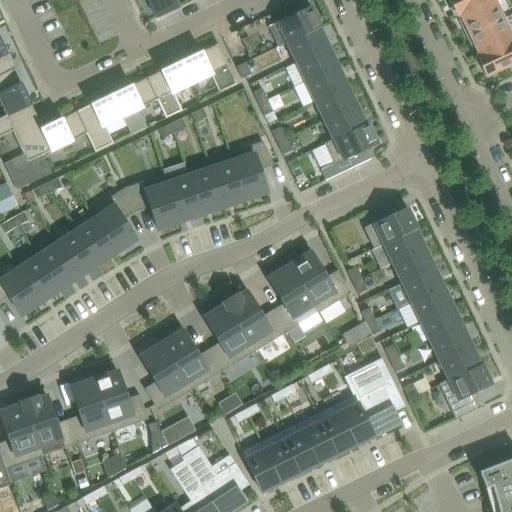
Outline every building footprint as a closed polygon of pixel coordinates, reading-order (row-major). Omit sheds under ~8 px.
[(174,0),(146,0),(156,18),(178,8),(174,0)] [(449,0),(457,16),(490,0),(449,0)] [(463,28),(467,36),(504,19),(494,0),(490,0),(457,16),(457,17),(460,16),(464,24),(463,28)] [(320,27),(310,6),(276,23),(286,43),(319,27),(319,28),(320,27)] [(476,56),(511,39),(511,36),(504,19),(467,36),(471,45),(474,46),(478,55),(476,56)] [(328,47),(319,28),(319,27),(286,43),(295,63),(328,47)] [(225,41),(223,41),(236,67),(245,63),(249,61),(236,35),(232,37),(225,41)] [(511,39),(476,56),(486,77),(509,66),(511,67),(511,39)] [(0,75),(13,69),(0,41),(0,75)] [(191,84),(210,75),(218,93),(236,84),(217,44),(181,62),(191,84)] [(305,82),(338,66),(328,47),(295,63),(305,82)] [(191,84),(181,62),(146,78),(156,100),(191,84)] [(251,75),(245,63),(236,67),(242,79),(251,75)] [(347,86),(338,66),(305,82),(314,102),(347,86)] [(30,104),(13,69),(0,75),(0,97),(8,115),(30,104)] [(121,117),(156,100),(146,78),(111,95),(121,117)] [(357,105),(347,86),(314,102),(323,121),(357,105)] [(267,100),(261,88),(252,93),(258,104),(267,100)] [(104,126),(121,117),(111,95),(76,112),(86,134),(94,152),(113,144),(104,126)] [(273,112),(267,100),(258,104),(264,116),(273,112)] [(51,151),(41,129),(42,128),(30,104),(8,115),(0,118),(0,137),(12,131),(27,162),(27,163),(28,162),(42,155),(51,151)] [(366,124),(357,105),(323,121),(332,140),(333,141),(366,125),(366,124)] [(206,118),(202,109),(190,114),(195,124),(206,118)] [(86,134),(76,112),(42,128),(41,129),(51,151),(86,134)] [(170,124),(174,133),(186,128),(181,119),(170,124)] [(174,133),(170,124),(158,130),(162,139),(174,133)] [(332,177),(350,169),(346,159),(377,145),(367,124),(366,124),(366,125),(333,141),(332,140),(324,144),(324,145),(333,165),(328,168),(332,177)] [(286,139),(280,127),(271,132),(277,143),(286,139)] [(291,151),(286,139),(277,143),(282,155),(291,151)] [(267,192),(259,170),(273,165),(262,142),(250,146),(253,155),(232,162),(245,200),(267,192)] [(38,165),(45,162),(42,155),(28,162),(31,169),(38,165)] [(15,168),(11,160),(4,164),(9,174),(16,170),(15,168)] [(25,172),(31,169),(28,162),(27,163),(27,162),(15,168),(16,170),(9,174),(11,178),(18,175),(25,172)] [(50,174),(45,162),(38,165),(44,177),(50,174)] [(210,169),(223,207),(245,200),(232,162),(210,169)] [(44,177),(38,165),(31,169),(37,180),(44,177)] [(37,180),(31,169),(25,172),(30,183),(37,180)] [(188,177),(201,214),(223,207),(210,169),(188,177)] [(30,183),(25,172),(18,175),(23,187),(30,183)] [(23,187),(18,175),(11,178),(16,190),(23,187)] [(166,184),(179,222),(201,214),(188,177),(166,184)] [(61,187),(57,178),(45,184),(49,193),(61,187)] [(135,212),(149,207),(157,229),(179,222),(166,184),(146,191),(143,182),(124,188),(135,212)] [(6,183),(0,185),(0,216),(17,207),(6,183)] [(49,193),(45,184),(33,189),(38,198),(49,193)] [(135,212),(124,188),(108,199),(113,207),(95,219),(116,252),(136,240),(123,220),(135,212)] [(381,220),(397,212),(391,200),(375,208),(381,220)] [(382,244),(415,228),(416,229),(417,229),(407,208),(397,212),(381,220),(364,228),(374,249),(383,245),(382,244)] [(28,221),(23,212),(11,219),(16,227),(28,221)] [(16,227),(11,219),(0,224),(0,225),(5,234),(16,227)] [(75,232),(97,265),(116,252),(95,219),(75,232)] [(425,248),(416,229),(415,228),(382,244),(383,245),(392,264),(425,248)] [(97,265),(75,232),(56,244),(78,278),(97,265)] [(78,278),(56,244),(37,257),(58,290),(78,278)] [(434,267),(425,248),(392,264),(401,283),(434,267)] [(304,251),(290,260),(292,264),(289,266),(316,309),(318,313),(350,293),(337,271),(326,278),(310,253),(307,255),(304,251)] [(17,270),(39,303),(58,290),(37,257),(17,270)] [(286,333),(296,326),(294,323),(316,309),(289,266),(286,268),(284,264),(270,273),(272,276),(268,279),(283,304),(272,310),(286,333)] [(361,279),(355,267),(346,271),(352,283),(361,279)] [(410,303),(443,287),(434,267),(401,283),(410,303)] [(39,303),(17,270),(0,281),(0,300),(7,296),(20,316),(39,303)] [(367,290),(361,279),(352,283),(358,295),(367,290)] [(420,322),(453,307),(443,287),(410,303),(420,322)] [(224,305),(253,352),(286,333),(272,310),(262,317),(246,292),(238,297),(236,294),(223,303),(224,305)] [(223,371),(253,352),(224,305),(204,318),(219,343),(209,349),(223,371)] [(429,342),(462,326),(453,307),(420,322),(429,342)] [(374,320),(369,308),(360,313),(364,321),(365,324),(374,320)] [(313,311),(297,324),(302,331),(318,318),(313,311)] [(380,332),(374,320),(365,324),(370,333),(371,336),(380,332)] [(364,321),(352,328),(359,340),(370,333),(365,324),(364,321)] [(472,346),(462,326),(429,342),(438,361),(472,346)] [(163,339),(165,342),(161,344),(169,356),(190,391),(223,371),(209,349),(198,356),(183,331),(178,334),(176,331),(163,339)] [(370,338),(357,345),(363,355),(376,348),(370,338)] [(161,344),(140,357),(155,382),(144,389),(157,411),(190,391),(169,356),(161,344)] [(393,344),(384,349),(389,361),(398,356),(393,344)] [(481,364),(472,346),(438,361),(447,380),(448,381),(481,365),(481,364)] [(398,356),(389,361),(395,372),(404,368),(398,356)] [(381,359),(344,377),(353,395),(373,435),(399,423),(394,412),(403,407),(404,406),(381,359)] [(472,394),(492,385),(482,364),(481,364),(481,365),(448,381),(447,380),(439,384),(454,417),(477,406),(472,394)] [(328,365),(318,370),(321,377),(332,371),(328,365)] [(318,370),(307,376),(310,383),(321,377),(318,370)] [(93,380),(98,393),(112,432),(148,419),(139,395),(127,399),(117,371),(93,380)] [(77,444),(112,432),(98,393),(93,380),(92,380),(91,377),(77,382),(78,385),(70,388),(79,415),(69,419),(77,444)] [(412,383),(403,388),(408,400),(417,395),(412,383)] [(292,385),(281,390),(284,397),(295,391),(292,385)] [(281,390),(270,396),(274,403),(284,397),(281,390)] [(221,411),(238,402),(233,392),(216,401),(221,411)] [(353,395),(335,405),(355,445),(373,435),(353,395)] [(46,396),(36,399),(35,396),(21,402),(22,405),(40,457),(77,444),(69,419),(56,424),(46,396)] [(255,404),(244,410),(248,417),(258,411),(255,404)] [(22,405),(0,412),(0,415),(9,440),(0,442),(0,454),(5,469),(40,457),(22,405)] [(335,405),(316,414),(336,454),(355,445),(335,405)] [(244,410),(234,416),(237,422),(248,417),(244,410)] [(316,414),(297,423),(317,463),(336,454),(316,414)] [(155,421),(147,424),(151,434),(152,454),(167,446),(160,432),(155,421)] [(297,423),(279,433),(299,472),(317,463),(297,423)] [(174,425),(160,432),(167,446),(181,439),(174,425)] [(279,433),(260,442),(280,482),(299,472),(279,433)] [(189,440),(175,447),(182,457),(184,461),(217,511),(229,511),(245,502),(238,491),(247,485),(247,486),(249,485),(234,463),(216,475),(211,467),(198,447),(195,449),(189,440)] [(260,442),(241,452),(260,491),(280,482),(260,442)] [(175,447),(164,453),(168,460),(179,454),(175,447)] [(0,488),(11,485),(5,469),(0,454),(0,488)] [(511,511),(511,458),(477,472),(484,489),(491,486),(498,511),(511,511)] [(79,459),(70,462),(74,474),(83,471),(79,459)] [(217,511),(184,461),(169,470),(190,502),(178,510),(179,511),(217,511)] [(140,467),(129,472),(132,479),(143,473),(140,467)] [(129,472),(118,478),(122,485),(132,479),(129,472)] [(103,487),(92,492),(96,499),(106,493),(103,487)] [(92,492),(82,498),(85,505),(96,499),(92,492)] [(55,498),(44,502),(47,511),(58,505),(55,498)] [(173,503),(159,511),(179,511),(178,510),(173,503)]
